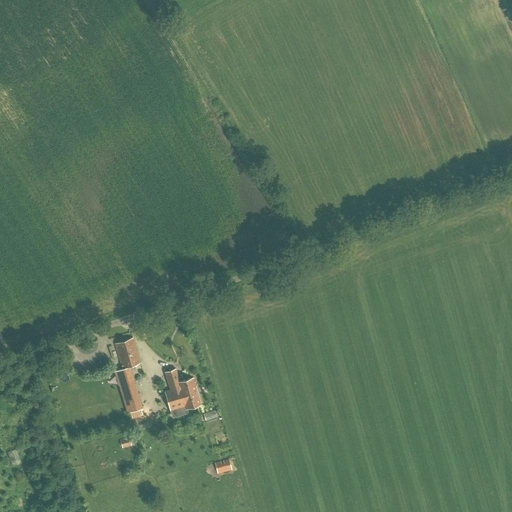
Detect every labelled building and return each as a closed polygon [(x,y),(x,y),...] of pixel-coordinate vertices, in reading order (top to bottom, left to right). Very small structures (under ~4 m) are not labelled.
[(122,369),(114,372),(118,384),(134,380),(131,369),(130,367),(134,365),(141,363),(133,338),(115,344),(122,369)] [(179,382),(175,369),(165,372),(171,392),(165,394),(170,410),(181,407),(182,410),(200,404),(193,378),(179,382)] [(127,413),(130,412),(140,409),(142,408),(137,391),(121,396),(127,413)] [(123,443),(125,448),(136,445),(134,439),(123,443)] [(215,463),(218,473),(231,470),(229,459),(215,463)]
